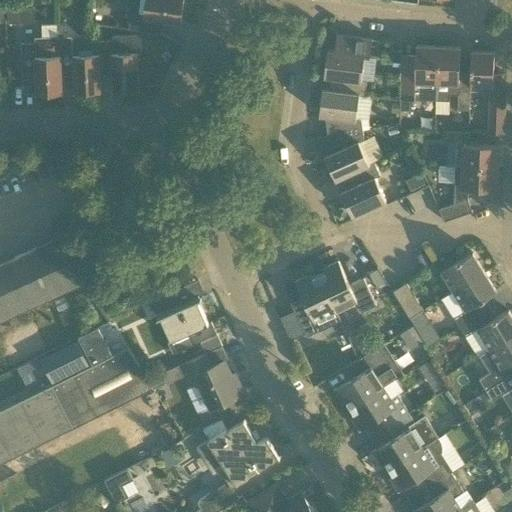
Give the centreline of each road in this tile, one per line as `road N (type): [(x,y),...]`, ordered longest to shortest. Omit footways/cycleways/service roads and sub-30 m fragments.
road 1 (residential): [(359,511),(279,386),(230,281)]
road 2 (residential): [(329,236),(295,149),(311,8)]
road 3 (residential): [(511,245),(472,229),(354,228),(329,236)]
road 4 (residential): [(230,281),(166,123)]
road 5 (residential): [(0,132),(166,123)]
road 6 (residential): [(311,8),(470,28)]
road 7 (residential): [(166,123),(233,0)]
